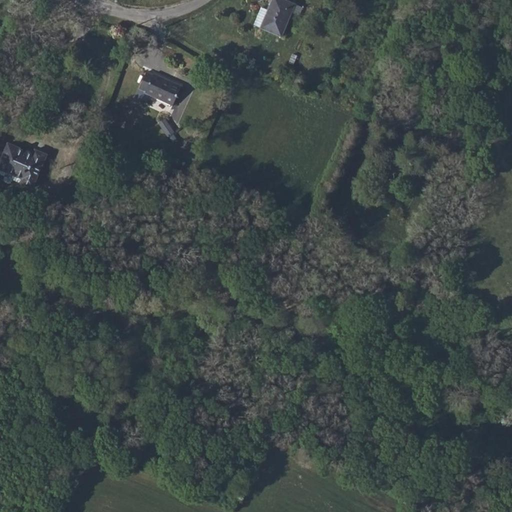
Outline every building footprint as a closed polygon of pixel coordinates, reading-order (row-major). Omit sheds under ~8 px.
[(303,7),(285,0),(272,0),(268,10),(262,7),(254,25),(282,37),(292,12),(299,15),(303,7)] [(297,55),(292,52),(288,62),(294,64),(297,55)] [(154,75),(147,72),(135,97),(142,100),(145,93),(173,106),(182,86),(154,74),(154,75)] [(175,133),(166,119),(159,124),(168,137),(175,133)] [(0,174),(14,180),(27,151),(8,143),(0,162),(0,161),(0,174)] [(47,155),(35,150),(33,154),(27,151),(14,180),(32,189),(47,155)]
